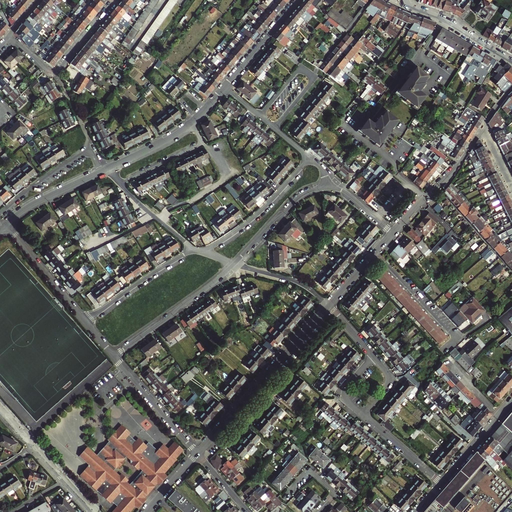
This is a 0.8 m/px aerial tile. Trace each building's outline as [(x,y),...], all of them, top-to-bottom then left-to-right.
[(19,3),(16,0),(15,0),(15,1),(16,2),(15,4),(17,6),(14,9),(21,15),(26,9),(19,3)] [(21,0),(19,3),(26,9),(32,2),(28,0),(21,0)] [(49,0),(43,0),(43,1),(54,11),(57,13),(61,9),(53,2),(49,0)] [(101,9),(93,3),(89,0),(85,0),(85,1),(86,2),(87,1),(90,4),(88,7),(97,14),(101,9)] [(104,5),(97,0),(92,0),(95,2),(93,3),(101,9),(104,5)] [(137,6),(129,0),(122,0),(121,1),(130,8),(131,6),(135,9),(137,10),(139,7),(137,6)] [(174,4),(177,0),(169,0),(142,40),(147,44),(174,4)] [(286,4),(281,0),(272,0),(275,2),(282,9),(286,4)] [(304,10),(309,14),(315,7),(311,5),(306,0),(305,0),(303,0),(299,6),(304,10)] [(358,0),(345,16),(352,21),(369,0),(358,0)] [(381,0),(373,0),(366,10),(367,11),(368,11),(367,12),(376,18),(380,14),(386,2),(381,0)] [(446,0),(432,0),(430,7),(431,7),(436,8),(436,9),(437,9),(442,11),(446,0)] [(452,2),(446,0),(442,11),(448,12),(452,2)] [(467,8),(471,3),(467,0),(463,0),(465,1),(461,6),(459,8),(456,7),(454,15),(459,17),(467,8)] [(477,15),(479,15),(482,17),(483,19),(485,20),(486,20),(487,21),(491,15),(493,15),(494,13),(494,11),(497,8),(491,4),(490,5),(483,0),(481,0),(477,7),(476,7),(474,9),(475,10),(474,11),(475,12),(475,14),(477,15)] [(54,11),(43,1),(40,4),(51,14),(54,11)] [(130,8),(121,1),(117,6),(125,13),(127,10),(132,14),(134,15),(136,13),(133,11),(130,8)] [(275,2),(269,9),(277,15),(282,9),(275,2)] [(380,14),(376,18),(371,23),(373,24),(374,23),(380,17),(385,19),(391,5),(386,2),(380,14)] [(454,15),(456,7),(456,4),(452,2),(448,12),(454,15)] [(97,14),(88,7),(83,3),(81,5),(80,6),(83,9),(85,6),(87,8),(85,11),(94,18),(97,14)] [(9,5),(8,6),(11,8),(9,11),(11,13),(8,16),(10,17),(8,19),(11,26),(21,15),(14,9),(12,7),(13,6),(10,4),(9,5)] [(51,14),(40,4),(36,8),(49,20),(51,18),(49,17),(50,15),(51,14)] [(385,19),(390,22),(397,8),(391,5),(385,19)] [(117,6),(113,11),(127,22),(133,27),(134,26),(136,23),(137,22),(130,17),(129,18),(126,15),(124,15),(125,13),(117,6)] [(304,20),(309,14),(304,10),(299,6),(294,12),(300,18),(304,20)] [(326,14),(330,17),(345,29),(352,21),(345,16),(333,6),(326,14)] [(49,20),(36,8),(33,12),(46,23),(48,25),(49,23),(48,23),(50,21),(49,20)] [(397,8),(390,22),(396,25),(403,11),(397,8)] [(471,12),(467,8),(459,17),(464,20),(471,12)] [(277,15),(269,9),(265,14),(273,20),(277,15)] [(94,18),(85,11),(82,15),(90,22),(94,18)] [(113,11),(110,15),(124,26),(127,22),(113,11)] [(254,20),(257,23),(265,30),(269,25),(258,16),(256,18),(248,11),(246,13),(248,15),(254,20)] [(403,11),(396,25),(402,27),(406,22),(408,23),(411,14),(409,13),(403,11)] [(46,23),(33,12),(29,16),(39,25),(41,23),(44,26),(46,23)] [(256,14),(258,16),(269,25),(273,20),(265,14),(263,16),(258,12),(256,14)] [(300,18),(294,12),(288,18),(295,24),(296,22),(300,18)] [(51,14),(50,15),(63,26),(64,25),(63,24),(55,17),(51,14)] [(411,14),(408,23),(405,27),(404,29),(407,31),(411,24),(413,25),(414,25),(417,17),(411,14)] [(82,15),(79,19),(87,25),(90,22),(82,15)] [(124,26),(110,15),(107,19),(115,26),(116,24),(122,28),(124,26)] [(39,25),(29,16),(26,20),(33,27),(40,33),(41,32),(44,29),(39,25)] [(414,25),(413,25),(409,32),(415,34),(413,37),(415,39),(418,35),(419,31),(423,19),(417,17),(414,25)] [(288,18),(283,25),(290,30),(295,24),(288,18)] [(494,44),(503,30),(500,28),(505,19),(502,18),(497,26),(490,39),(489,40),(493,43),(494,44)] [(79,19),(75,23),(84,30),(87,25),(79,19)] [(107,19),(103,23),(111,30),(113,28),(121,34),(123,32),(120,30),(115,26),(107,19)] [(418,44),(421,46),(433,32),(436,23),(423,19),(419,31),(426,34),(418,44)] [(0,20),(0,27),(6,33),(10,28),(0,20)] [(22,24),(30,31),(33,27),(26,20),(22,24)] [(250,21),(248,24),(260,34),(265,30),(257,23),(255,25),(252,23),(250,21)] [(328,33),(331,29),(321,22),(319,26),(328,33)] [(385,31),(389,24),(386,22),(379,31),(382,34),(385,31)] [(84,30),(75,23),(74,25),(72,27),(80,34),(84,30)] [(100,28),(108,34),(109,32),(112,34),(115,37),(117,34),(111,30),(103,23),(100,28)] [(22,24),(19,28),(30,39),(32,37),(35,40),(37,38),(30,31),(22,24)] [(260,34),(248,24),(241,32),(244,35),(254,42),(260,34)] [(385,31),(391,35),(395,29),(389,24),(385,31)] [(283,25),(278,31),(285,36),(290,30),(283,25)] [(77,38),(69,31),(63,26),(62,28),(67,33),(65,35),(74,42),(77,38)] [(490,39),(497,26),(496,26),(495,27),(493,26),(492,30),(488,28),(483,36),(489,40),(490,39)] [(70,29),(69,31),(77,38),(80,34),(72,27),(70,29)] [(30,39),(19,28),(15,33),(23,40),(27,45),(32,41),(30,39)] [(110,36),(108,34),(100,28),(97,31),(108,41),(111,42),(114,39),(110,36)] [(395,29),(391,35),(394,38),(400,32),(395,29)] [(442,42),(448,33),(442,29),(436,38),(442,42)] [(511,35),(503,30),(494,44),(503,49),(511,35)] [(97,31),(94,35),(105,45),(108,41),(97,31)] [(285,36),(278,31),(273,37),(275,39),(284,47),(286,44),(284,43),(285,41),(282,39),(285,36)] [(56,35),(62,39),(70,46),(74,42),(65,35),(64,37),(62,36),(58,33),(57,34),(56,35)] [(448,46),(454,36),(448,33),(442,42),(441,44),(447,48),(448,46)] [(348,34),(343,40),(348,45),(352,40),(356,44),(358,42),(356,40),(350,35),(348,34)] [(511,34),(511,35),(503,49),(511,54),(511,34)] [(105,45),(94,35),(90,39),(102,49),(105,45)] [(243,37),(241,39),(243,41),(242,42),(249,47),(254,42),(244,35),(243,37)] [(454,50),(460,40),(454,36),(448,46),(454,50)] [(70,46),(62,39),(60,41),(57,38),(56,39),(54,37),(53,38),(53,39),(54,40),(58,44),(67,50),(70,46)] [(368,41),(363,37),(361,39),(359,41),(365,47),(369,42),(371,40),(373,37),(372,37),(368,41)] [(236,38),(234,40),(247,51),(249,47),(242,42),(241,43),(239,41),(236,38)] [(102,49),(90,39),(87,43),(99,53),(102,49)] [(247,51),(234,40),(231,43),(232,44),(230,46),(242,56),(247,51)] [(343,40),(337,47),(343,52),(348,45),(343,40)] [(461,53),(466,43),(460,40),(454,50),(461,53)] [(356,44),(351,50),(356,53),(360,48),(365,51),(367,49),(365,47),(359,41),(358,42),(356,44)] [(376,48),(369,42),(365,47),(367,49),(372,53),(376,48)] [(63,55),(55,48),(53,47),(51,45),(49,43),(46,46),(45,48),(47,49),(49,46),(51,47),(49,51),(51,52),(60,59),(63,55)] [(87,43),(84,47),(95,57),(97,58),(98,59),(102,55),(99,53),(87,43)] [(461,53),(467,57),(472,47),(466,43),(461,53)] [(67,50),(58,44),(56,46),(55,48),(63,55),(67,50)] [(230,50),(228,52),(238,61),(242,56),(230,46),(230,45),(228,48),(230,50)] [(274,45),(268,52),(274,57),(280,51),(274,45)] [(379,50),(381,47),(378,45),(376,48),(372,53),(379,58),(382,53),(379,50)] [(84,47),(81,51),(94,62),(94,61),(93,60),(95,57),(84,47)] [(337,47),(332,53),(338,58),(342,61),(345,58),(346,57),(341,53),(343,52),(337,47)] [(486,55),(472,47),(467,57),(464,61),(472,65),(471,67),(466,75),(469,77),(466,82),(467,85),(472,79),(474,75),(486,55)] [(238,61),(228,52),(226,50),(223,53),(226,55),(224,57),(227,59),(234,65),(238,61)] [(346,57),(345,58),(349,62),(353,57),(358,61),(359,59),(361,61),(363,59),(356,53),(351,50),(346,57)] [(11,56),(17,63),(23,58),(17,51),(11,56)] [(77,56),(90,66),(94,69),(96,71),(100,67),(94,62),(81,51),(77,56)] [(46,55),(42,52),(39,56),(38,56),(53,68),(56,64),(48,56),(46,55)] [(49,54),(48,56),(56,64),(60,59),(51,52),(49,54)] [(268,52),(262,58),(269,64),(274,57),(268,52)] [(335,60),(338,58),(332,53),(327,60),(337,68),(337,67),(339,64),(335,60)] [(485,71),(493,59),(486,55),(474,75),(477,76),(482,69),(485,71)] [(17,63),(11,56),(4,62),(11,69),(17,63)] [(87,71),(90,66),(77,56),(73,60),(87,71)] [(213,59),(211,62),(213,64),(219,68),(220,66),(216,62),(218,60),(214,56),(212,58),(213,59)] [(262,58),(257,65),(264,71),(269,64),(262,58)] [(346,66),(349,62),(345,58),(342,61),(339,64),(337,67),(345,73),(346,75),(350,70),(349,69),(346,66)] [(234,65),(227,59),(223,64),(230,70),(234,65)] [(496,61),(493,59),(485,71),(488,73),(492,68),(496,61)] [(90,75),(91,74),(87,71),(73,60),(70,64),(83,75),(85,73),(84,72),(85,71),(90,75)] [(220,66),(219,68),(226,75),(230,70),(223,64),(218,60),(216,62),(220,66)] [(314,65),(325,73),(329,68),(333,71),(337,68),(327,60),(324,63),(322,61),(319,64),(317,62),(314,65)] [(501,64),(496,61),(492,68),(495,70),(501,64)] [(217,71),(215,73),(222,79),(226,75),(219,68),(213,64),(211,66),(217,71)] [(504,92),(505,93),(511,84),(511,68),(507,64),(505,66),(500,72),(494,79),(497,82),(496,84),(504,92)] [(505,66),(501,64),(495,70),(500,72),(505,66)] [(264,71),(257,65),(251,72),(258,77),(261,80),(267,73),(264,71)] [(333,71),(330,75),(335,79),(338,82),(345,73),(337,67),(337,68),(333,71)] [(212,76),(211,78),(218,84),(222,79),(215,73),(210,69),(207,72),(212,76)] [(397,94),(417,108),(425,97),(419,92),(418,92),(419,90),(420,90),(425,85),(424,84),(428,78),(416,69),(406,83),(407,84),(404,89),(402,88),(397,94)] [(485,71),(482,69),(477,76),(481,78),(485,71)] [(199,75),(207,82),(215,88),(218,84),(211,78),(209,80),(200,73),(199,75)] [(350,73),(347,75),(358,84),(360,81),(350,73)] [(378,81),(370,75),(368,74),(367,76),(363,80),(369,85),(368,86),(372,89),(378,81)] [(85,88),(90,80),(82,75),(77,83),(85,88)] [(1,90),(8,83),(2,77),(0,78),(0,88),(0,89),(1,90)] [(178,78),(172,85),(180,91),(186,85),(178,78)] [(36,81),(31,86),(34,89),(39,84),(36,81)] [(56,89),(51,81),(43,86),(48,94),(56,89)] [(244,94),(250,87),(243,81),(237,89),(244,94)] [(388,88),(378,81),(372,89),(369,92),(367,94),(370,96),(374,91),(376,92),(377,91),(383,95),(388,88)] [(215,88),(207,82),(204,86),(211,93),(215,88)] [(8,83),(1,90),(7,97),(14,90),(8,83)] [(85,88),(77,83),(73,91),(80,95),(85,88)] [(336,90),(328,83),(322,90),(330,97),(336,90)] [(173,98),(180,91),(172,85),(166,91),(173,98)] [(211,93),(204,86),(202,89),(197,85),(194,89),(206,99),(211,93)] [(481,111),(492,94),(480,86),(477,92),(480,94),(473,106),(481,111)] [(250,87),(244,94),(251,100),(257,92),(250,87)] [(48,94),(52,102),(61,97),(56,89),(48,94)] [(20,96),(14,90),(7,97),(13,103),(20,96)] [(322,90),(317,97),(325,103),(330,97),(322,90)] [(364,99),(367,94),(369,92),(368,90),(366,94),(364,92),(361,97),(364,99)] [(511,93),(509,96),(501,107),(508,115),(510,112),(511,110),(511,93)] [(26,102),(20,96),(13,103),(19,109),(26,102)] [(325,103),(317,97),(311,104),(319,110),(325,103)] [(358,106),(363,100),(357,97),(353,102),(358,106)] [(230,112),(235,105),(228,100),(223,106),(230,112)] [(319,110),(311,104),(306,110),(313,117),(319,110)] [(237,118),(242,111),(235,105),(230,112),(237,118)] [(169,112),(175,121),(182,115),(175,107),(169,112)] [(471,117),(481,124),(485,118),(467,107),(467,108),(466,109),(473,114),(471,117)] [(62,122),(71,117),(67,109),(58,113),(62,122)] [(306,110),(300,117),(303,121),(307,124),(313,117),(306,110)] [(168,126),(175,121),(169,112),(161,118),(168,126)] [(359,132),(379,147),(390,132),(388,131),(392,126),(393,128),(398,121),(386,112),(381,118),(380,117),(374,125),(368,121),(359,132)] [(478,129),(481,124),(471,117),(468,121),(466,120),(467,119),(457,112),(456,115),(459,117),(478,129)] [(492,130),(493,132),(505,121),(497,112),(494,117),(493,117),(494,118),(491,121),(489,124),(489,125),(492,130)] [(75,125),(71,117),(62,122),(66,130),(75,125)] [(464,124),(468,127),(476,132),(478,129),(459,117),(457,120),(464,124)] [(161,118),(154,124),(160,132),(168,126),(161,118)] [(242,124),(249,130),(255,123),(248,118),(242,124)] [(19,121),(13,127),(20,134),(26,128),(19,121)] [(96,134),(105,129),(101,121),(92,126),(96,134)] [(202,125),(206,133),(214,129),(210,121),(202,125)] [(303,121),(298,127),(306,134),(311,127),(307,124),(303,121)] [(511,133),(497,141),(500,147),(511,140),(511,122),(509,125),(510,127),(511,128),(511,133),(511,134),(511,133)] [(261,129),(255,123),(249,130),(256,136),(261,129)] [(20,134),(13,127),(7,133),(14,140),(20,134)] [(300,141),(306,134),(298,127),(292,134),(300,141)] [(468,127),(464,133),(472,138),(476,132),(468,127)] [(145,128),(137,132),(142,141),(150,137),(145,128)] [(109,138),(105,129),(96,134),(100,142),(109,138)] [(214,129),(206,133),(209,141),(218,136),(214,129)] [(261,129),(256,136),(252,140),(258,145),(262,141),(268,134),(261,129)] [(458,130),(455,135),(468,144),(472,138),(464,133),(463,133),(460,131),(458,130)] [(506,130),(495,135),(497,141),(511,133),(510,131),(507,132),(506,130)] [(133,145),(142,141),(137,132),(129,136),(133,145)] [(445,145),(461,155),(465,149),(452,140),(449,139),(448,141),(446,140),(447,138),(441,133),(439,137),(446,142),(445,145)] [(274,140),(268,134),(262,141),(269,147),(274,140)] [(455,135),(452,140),(465,149),(468,144),(455,135)] [(125,149),(133,145),(129,136),(121,140),(125,149)] [(109,138),(100,142),(103,150),(112,146),(109,138)] [(473,157),(486,150),(480,139),(478,139),(478,140),(469,155),(470,158),(473,157)] [(511,140),(500,147),(504,154),(505,157),(511,153),(511,140)] [(412,145),(417,149),(420,151),(423,148),(414,142),(412,145)] [(324,160),(331,152),(320,143),(313,150),(324,159),(324,160)] [(442,150),(458,161),(461,155),(445,145),(442,143),(439,148),(442,150)] [(58,147),(52,151),(58,160),(65,155),(60,146),(58,147)] [(432,146),(429,150),(443,161),(447,157),(432,146)] [(42,152),(45,156),(50,164),(58,160),(52,151),(51,152),(48,148),(42,152)] [(420,154),(418,157),(436,170),(440,166),(425,155),(420,151),(417,149),(415,150),(420,154)] [(205,150),(197,154),(201,162),(209,158),(205,150)] [(429,150),(425,155),(440,166),(443,161),(429,150)] [(472,162),(473,164),(488,156),(486,150),(473,157),(473,158),(471,159),(469,160),(470,163),(472,162)] [(337,158),(331,152),(324,160),(331,165),(337,158)] [(436,170),(418,157),(413,153),(412,154),(409,158),(410,159),(417,164),(432,175),(436,170)] [(201,162),(197,154),(189,158),(194,166),(197,164),(200,169),(204,167),(201,162)] [(37,161),(43,169),(50,164),(45,156),(37,161)] [(488,156),(473,164),(476,169),(491,162),(488,156)] [(182,161),(186,170),(194,166),(189,158),(182,161)] [(280,164),(288,171),(294,164),(286,158),(280,164)] [(338,171),(344,164),(337,158),(331,165),(331,166),(338,171)] [(186,170),(182,161),(174,165),(178,173),(186,170)] [(479,175),(494,167),(491,162),(476,169),(477,172),(479,175)] [(288,171),(280,164),(274,171),(282,177),(288,171)] [(338,171),(338,172),(348,181),(355,173),(344,164),(338,171)] [(419,170),(415,176),(425,184),(432,175),(417,164),(416,166),(419,170)] [(30,166),(23,172),(29,179),(30,179),(36,174),(30,166)] [(497,173),(494,167),(479,175),(480,177),(482,181),(497,173)] [(166,169),(158,173),(162,181),(170,177),(166,169)] [(282,177),(274,171),(268,177),(276,184),(282,177)] [(387,183),(391,178),(384,171),(378,178),(386,184),(387,183)] [(23,172),(16,177),(23,185),(29,179),(23,172)] [(425,184),(415,176),(410,172),(407,177),(421,189),(425,184)] [(158,173),(150,177),(154,185),(162,181),(158,173)] [(500,178),(497,173),(482,181),(481,181),(482,183),(484,186),(500,178)] [(11,181),(9,183),(6,186),(11,191),(14,189),(16,191),(23,185),(16,177),(13,174),(8,178),(11,181)] [(208,176),(201,180),(204,186),(211,182),(208,176)] [(146,189),(154,185),(150,177),(143,181),(146,189)] [(380,191),(386,184),(378,178),(373,184),(380,191)] [(502,184),(500,178),(484,186),(487,192),(502,184)] [(146,189),(143,181),(135,185),(139,193),(142,191),(143,194),(148,192),(146,189)] [(354,190),(359,184),(355,181),(350,187),(354,190)] [(451,200),(459,192),(456,188),(453,185),(452,183),(444,192),(451,200)] [(263,184),(256,190),(262,197),(263,197),(269,192),(263,184)] [(374,197),(380,191),(373,184),(367,191),(374,197)] [(381,191),(388,197),(394,190),(387,184),(381,191)] [(505,190),(502,184),(487,192),(488,194),(485,196),(487,199),(490,198),(492,196),(505,190)] [(90,189),(95,197),(102,193),(98,185),(90,189)] [(4,201),(10,195),(4,188),(0,191),(0,197),(3,201),(4,201)] [(95,197),(90,189),(83,192),(89,205),(97,201),(95,197)] [(233,189),(230,191),(236,198),(239,195),(233,189)] [(256,203),(262,197),(256,190),(249,195),(256,203)] [(492,203),(508,195),(505,190),(492,196),(493,198),(490,200),(491,201),(487,203),(488,205),(492,203)] [(367,191),(361,198),(368,204),(373,198),(374,197),(367,191)] [(458,208),(467,201),(464,197),(459,192),(451,200),(458,208)] [(243,201),(249,209),(256,203),(249,195),(243,201)] [(495,209),(511,201),(508,195),(492,203),(493,206),(490,208),(491,211),(495,209)] [(117,211),(127,206),(121,196),(115,199),(114,199),(116,202),(113,203),(117,211)] [(73,198),(67,202),(72,210),(75,215),(79,211),(77,208),(79,206),(73,198)] [(210,204),(206,198),(202,201),(207,207),(210,204)] [(374,200),(371,204),(377,210),(380,207),(374,200)] [(465,216),(474,209),(472,207),(468,202),(467,201),(458,208),(465,216)] [(511,207),(511,202),(511,201),(495,209),(497,212),(492,215),(493,217),(501,213),(511,207)] [(69,213),(71,217),(75,215),(72,210),(67,202),(59,207),(65,216),(69,213)] [(438,213),(442,208),(439,204),(434,209),(438,213)] [(306,209),(311,218),(318,213),(314,205),(306,209)] [(334,218),(341,210),(334,205),(328,212),(334,218)] [(121,219),(130,214),(127,206),(117,211),(121,219)] [(229,213),(235,221),(242,215),(236,207),(229,213)] [(498,221),(511,214),(511,207),(501,213),(502,215),(494,219),(496,222),(498,221)] [(303,222),(311,218),(306,209),(299,213),(303,222)] [(476,211),(474,209),(465,216),(472,224),(478,219),(477,217),(479,215),(476,211)] [(341,210),(334,218),(341,223),(347,216),(341,210)] [(50,213),(43,218),(49,226),(55,221),(50,213)] [(235,221),(229,213),(225,216),(223,213),(220,216),(222,218),(228,226),(235,221)] [(425,237),(426,236),(438,221),(429,213),(416,228),(425,237)] [(136,225),(131,215),(130,214),(121,219),(125,227),(127,226),(129,229),(136,225)] [(511,221),(511,214),(498,221),(499,223),(496,224),(498,228),(504,225),(511,221)] [(472,224),(479,232),(488,224),(485,221),(484,221),(481,217),(478,219),(472,224)] [(42,231),(49,226),(43,218),(36,223),(42,231)] [(228,226),(222,218),(215,224),(221,232),(228,226)] [(289,222),(284,228),(291,235),(296,240),(302,233),(289,222)] [(379,230),(371,223),(365,230),(373,237),(379,230)] [(491,232),(493,230),(489,226),(488,224),(479,232),(486,240),(492,235),(491,232)] [(87,226),(83,228),(88,237),(93,235),(87,226)] [(83,228),(79,231),(84,239),(88,237),(83,228)] [(284,228),(278,235),(285,241),(291,235),(284,228)] [(335,236),(340,230),(337,228),(331,235),(333,238),(335,236)] [(199,234),(196,229),(188,234),(193,243),(201,238),(199,234)] [(206,229),(199,234),(201,238),(204,242),(211,237),(206,229)] [(416,245),(423,254),(424,253),(426,256),(432,251),(431,250),(414,231),(411,229),(407,234),(412,238),(418,244),(416,245)] [(373,237),(365,230),(359,237),(367,244),(373,237)] [(495,232),(492,235),(500,242),(502,240),(498,236),(495,232)] [(447,234),(431,250),(432,251),(434,254),(440,249),(446,255),(451,250),(454,253),(459,248),(457,245),(457,244),(447,234)] [(500,242),(492,235),(486,240),(493,248),(500,242)] [(125,236),(117,240),(120,246),(122,244),(127,242),(125,236)] [(410,252),(416,245),(407,237),(401,243),(410,252)] [(332,246),(337,241),(333,238),(329,243),(332,246)] [(174,239),(167,244),(172,252),(180,248),(174,239)] [(502,240),(500,242),(493,248),(500,256),(507,251),(503,247),(506,244),(505,243),(502,240)] [(172,252),(167,244),(163,246),(161,243),(157,245),(159,249),(164,257),(172,252)] [(356,256),(361,250),(353,243),(347,250),(355,257),(356,256)] [(401,243),(399,246),(405,251),(407,254),(408,254),(410,252),(401,243)] [(156,260),(157,262),(164,257),(159,249),(157,245),(156,244),(151,248),(154,252),(147,256),(151,262),(156,260)] [(49,262),(57,256),(48,246),(42,251),(45,254),(43,255),(49,262)] [(390,255),(395,260),(398,256),(402,260),(407,254),(405,251),(399,246),(398,246),(390,255)] [(508,264),(511,260),(511,250),(509,248),(508,249),(507,251),(500,256),(508,264)] [(355,257),(347,250),(342,257),(349,263),(350,262),(355,257)] [(273,251),(274,260),(284,259),(283,251),(273,251)] [(57,256),(49,262),(54,269),(56,268),(59,271),(65,266),(67,264),(59,255),(57,256)] [(349,263),(342,257),(336,263),(343,270),(349,263)] [(143,259),(136,264),(142,272),(149,267),(143,259)] [(284,259),(274,260),(274,268),(284,268),(284,259)] [(338,276),(343,270),(336,263),(330,270),(338,276)] [(142,272),(136,264),(129,269),(135,277),(142,272)] [(503,268),(503,267),(500,264),(491,272),(494,276),(503,268)] [(65,266),(59,271),(61,274),(59,275),(65,282),(73,276),(75,274),(72,270),(70,272),(65,266)] [(135,277),(129,269),(121,274),(127,282),(135,277)] [(505,272),(503,269),(495,275),(498,278),(505,272)] [(338,276),(330,270),(324,277),(332,283),(337,277),(338,276)] [(383,283),(390,276),(384,270),(377,276),(383,283)] [(73,276),(65,282),(71,289),(72,288),(75,291),(81,285),(73,276)] [(388,289),(396,282),(390,276),(383,283),(388,289)] [(331,284),(332,283),(324,277),(318,283),(326,290),(331,284)] [(108,284),(114,292),(120,287),(114,279),(108,284)] [(362,287),(368,293),(374,286),(367,280),(362,287)] [(394,295),(401,288),(396,282),(388,289),(394,295)] [(98,287),(100,290),(107,298),(114,292),(108,284),(105,286),(103,283),(98,287)] [(255,284),(247,287),(250,295),(258,292),(255,284)] [(241,295),(239,290),(237,286),(229,289),(232,298),(241,295)] [(429,286),(424,291),(427,294),(432,289),(429,286)] [(250,295),(247,287),(239,290),(241,295),(242,298),(250,295)] [(368,293),(362,287),(356,293),(362,299),(368,293)] [(407,294),(401,288),(394,295),(400,301),(407,294)] [(232,298),(229,289),(221,292),(224,301),(232,298)] [(107,298),(100,290),(93,296),(91,292),(87,295),(94,305),(98,302),(99,303),(107,298)] [(362,299),(356,293),(350,300),(357,305),(361,309),(366,303),(362,299)] [(400,301),(405,307),(412,300),(407,294),(400,301)] [(308,310),(313,304),(306,297),(300,304),(307,311),(308,310)] [(469,308),(462,313),(471,323),(485,311),(473,297),(465,304),(469,308)] [(217,306),(212,299),(205,304),(210,311),(217,306)] [(357,305),(350,300),(344,306),(351,312),(357,305)] [(412,300),(405,307),(411,313),(418,307),(412,300)] [(205,304),(198,309),(203,316),(210,311),(205,304)] [(302,316),(307,311),(300,304),(294,311),(301,317),(302,316)] [(511,306),(498,318),(508,331),(496,341),(500,346),(503,342),(509,338),(511,335),(511,306)] [(417,319),(424,313),(418,307),(411,313),(417,319)] [(196,321),(203,316),(198,309),(191,314),(196,321)] [(242,313),(245,322),(250,320),(247,311),(242,313)] [(288,317),(296,324),(301,317),(294,311),(288,317)] [(417,319),(422,325),(429,319),(424,313),(417,319)] [(196,321),(191,314),(184,319),(189,326),(196,321)] [(282,324),(290,330),(296,324),(288,317),(282,324)] [(429,319),(422,325),(428,331),(435,325),(429,319)] [(177,324),(170,329),(175,337),(182,332),(177,324)] [(277,331),(284,337),(289,331),(290,330),(282,324),(277,331)] [(371,338),(372,339),(380,332),(374,325),(366,332),(371,338)] [(441,331),(435,325),(428,331),(434,337),(441,331)] [(277,331),(273,327),(269,332),(273,335),(267,342),(274,348),(283,338),(284,337),(277,331)] [(175,337),(170,329),(163,334),(168,341),(175,337)] [(446,337),(441,331),(434,337),(439,344),(446,337)] [(378,346),(386,339),(380,332),(372,339),(377,345),(378,346)] [(511,340),(509,338),(503,342),(506,344),(511,350),(511,340)] [(161,347),(155,339),(148,345),(154,352),(161,347)] [(391,345),(386,339),(378,346),(384,352),(391,345)] [(474,340),(472,342),(481,350),(482,349),(474,340)] [(200,342),(196,345),(201,351),(205,348),(200,342)] [(391,345),(384,352),(389,359),(397,352),(400,350),(401,349),(395,342),(391,345)] [(481,350),(472,342),(463,351),(471,359),(481,350)] [(147,357),(154,352),(148,345),(142,350),(147,357)] [(263,346),(257,353),(265,359),(270,352),(263,346)] [(354,362),(355,361),(360,356),(352,349),(346,356),(354,362)] [(395,365),(403,359),(397,352),(389,359),(390,360),(395,365)] [(265,359),(257,353),(251,359),(259,366),(265,359)] [(340,362),(348,369),(349,368),(354,362),(346,356),(340,362)] [(406,356),(403,359),(395,365),(396,366),(401,372),(409,366),(411,363),(406,356)] [(253,372),(258,367),(259,366),(251,359),(245,366),(253,372)] [(145,360),(138,365),(141,368),(147,363),(145,360)] [(471,366),(466,361),(461,366),(466,372),(471,366)] [(334,369),(342,376),(348,369),(340,362),(334,369)] [(445,375),(449,370),(443,363),(437,372),(440,375),(441,374),(442,375),(442,374),(443,373),(445,375)] [(474,376),(479,370),(475,367),(474,369),(471,373),(474,376)] [(158,378),(150,368),(144,374),(146,377),(145,378),(151,385),(158,378)] [(329,376),(336,382),(342,376),(334,369),(329,376)] [(447,382),(454,376),(449,370),(445,375),(446,376),(443,378),(447,383),(447,382)] [(482,373),(479,370),(474,376),(477,379),(482,373)] [(182,378),(187,383),(194,375),(191,372),(190,371),(186,374),(182,378)] [(234,379),(241,386),(247,379),(240,373),(234,379)] [(511,377),(508,374),(502,380),(510,387),(511,384),(511,377)] [(323,382),(331,389),(335,383),(336,382),(329,376),(326,379),(323,376),(320,380),(323,382)] [(460,381),(454,376),(447,382),(453,388),(460,381)] [(158,390),(161,393),(167,387),(158,378),(151,385),(157,391),(158,390)] [(299,378),(293,385),(301,392),(307,385),(299,378)] [(235,392),(241,386),(234,379),(228,386),(235,392)] [(497,386),(505,393),(510,387),(502,380),(501,379),(495,385),(497,386)] [(407,380),(398,390),(398,391),(405,397),(406,397),(415,386),(407,380)] [(424,392),(429,396),(439,387),(435,384),(431,380),(424,392)] [(460,391),(464,387),(460,381),(453,388),(458,393),(460,391)] [(323,382),(317,389),(325,396),(330,390),(331,389),(323,382)] [(301,392),(293,385),(288,392),(295,398),(301,392)] [(235,392),(228,386),(222,393),(229,399),(234,394),(235,392)] [(492,393),(499,399),(505,393),(497,386),(492,393)] [(176,397),(167,387),(161,393),(163,396),(162,397),(168,404),(176,397)] [(429,396),(433,401),(443,391),(440,389),(439,387),(429,396)] [(463,398),(469,392),(464,387),(460,391),(461,392),(459,394),(463,398)] [(405,397),(398,391),(392,397),(400,404),(405,397)] [(433,401),(437,406),(448,395),(446,394),(443,391),(433,401)] [(295,398),(288,392),(287,393),(282,398),(289,405),(295,399),(295,398)] [(457,404),(459,406),(465,400),(468,403),(469,402),(474,397),(469,392),(463,398),(457,404)] [(199,395),(196,393),(188,402),(190,404),(199,395)] [(497,402),(499,399),(492,393),(489,396),(497,402)] [(448,395),(437,406),(442,410),(447,405),(452,400),(451,399),(448,395)] [(482,403),(475,396),(474,397),(469,402),(476,409),(477,408),(479,407),(482,403)] [(184,406),(176,397),(168,404),(174,410),(175,409),(178,412),(184,406)] [(392,397),(386,404),(394,411),(400,404),(392,397)] [(216,400),(214,402),(210,406),(217,413),(223,406),(216,400)] [(326,415),(332,408),(326,403),(320,409),(326,415)] [(480,411),(488,418),(491,415),(491,413),(482,403),(479,407),(480,408),(478,409),(480,411)] [(377,415),(384,421),(394,411),(386,404),(377,415)] [(276,405),(270,412),(278,418),(284,412),(276,405)] [(217,413),(210,406),(204,413),(211,420),(217,413)] [(333,421),(339,414),(332,408),(326,415),(333,421)] [(481,426),(488,418),(480,411),(473,419),(481,426)] [(278,418),(270,412),(264,418),(272,425),(278,418)] [(433,412),(432,414),(429,418),(431,419),(433,417),(438,421),(440,418),(433,412)] [(210,420),(211,420),(204,413),(198,420),(205,426),(210,420)] [(339,426),(345,420),(339,414),(333,421),(339,426)] [(511,468),(511,469),(511,414),(504,424),(501,427),(492,437),(510,455),(504,462),(506,464),(511,468)] [(456,415),(451,420),(456,425),(461,421),(456,415)] [(465,421),(470,425),(477,431),(481,426),(473,419),(469,415),(465,420),(464,420),(465,421)] [(263,419),(258,425),(266,432),(272,425),(264,418),(263,419)] [(349,429),(352,425),(345,420),(339,426),(346,432),(349,429)] [(355,422),(352,425),(349,429),(355,434),(361,428),(355,422)] [(477,431),(470,425),(468,428),(462,423),(460,426),(472,437),(473,436),(477,431)] [(115,431),(107,440),(109,441),(112,445),(117,448),(128,435),(130,433),(121,425),(116,431),(115,431)] [(258,425),(255,428),(263,435),(266,432),(258,425)] [(362,440),(368,433),(361,428),(355,434),(362,440)] [(252,432),(246,439),(254,445),(260,438),(252,432)] [(368,446),(374,439),(368,433),(362,440),(368,446)] [(0,439),(0,444),(5,448),(10,439),(2,435),(0,439)] [(112,445),(100,459),(104,462),(102,465),(90,466),(89,465),(79,475),(87,482),(86,482),(96,491),(96,490),(110,503),(112,502),(117,506),(111,511),(128,511),(129,511),(130,511),(135,506),(138,509),(145,501),(143,500),(145,498),(155,487),(152,484),(156,480),(161,484),(167,476),(163,473),(166,471),(177,460),(176,459),(184,450),(175,442),(169,448),(169,450),(167,450),(167,448),(163,444),(157,450),(148,443),(146,445),(138,439),(135,441),(128,435),(117,448),(112,445)] [(456,436),(450,443),(457,449),(463,443),(456,436)] [(492,437),(487,443),(504,462),(510,455),(492,437)] [(10,439),(5,448),(13,452),(17,443),(10,439)] [(246,439),(241,445),(248,452),(254,445),(246,439)] [(375,451),(380,445),(374,439),(368,446),(375,451)] [(96,455),(100,459),(112,445),(109,441),(96,455)] [(457,449),(450,443),(444,449),(451,456),(457,449)] [(487,443),(483,448),(496,462),(498,459),(504,465),(506,464),(504,462),(487,443)] [(300,449),(294,444),(291,447),(297,452),(297,451),(298,452),(300,450),(299,449),(300,449)] [(235,452),(242,459),(248,452),(241,445),(240,446),(235,452)] [(381,445),(380,445),(375,451),(381,457),(387,450),(381,445)] [(87,447),(79,456),(89,465),(90,466),(102,465),(104,462),(100,459),(96,455),(87,447)] [(479,454),(487,462),(490,464),(492,462),(494,464),(496,462),(483,448),(481,450),(479,454)] [(322,455),(316,449),(310,456),(316,462),(323,455),(322,455)] [(451,456),(444,449),(438,456),(446,462),(451,456)] [(387,450),(381,457),(388,463),(394,456),(387,450)] [(306,460),(299,454),(294,459),(302,465),(306,460)] [(432,508),(437,511),(443,511),(487,462),(479,454),(432,508)] [(217,470),(220,468),(225,474),(239,462),(237,461),(236,460),(230,464),(228,461),(224,464),(217,455),(211,460),(213,464),(217,470)] [(298,470),(302,465),(294,459),(290,455),(285,460),(286,461),(290,464),(298,470)] [(323,455),(316,462),(323,468),(329,461),(323,455)] [(440,469),(446,462),(438,456),(432,463),(440,469)] [(282,466),(286,469),(293,475),(298,470),(290,464),(286,461),(282,466)] [(399,461),(393,468),(397,471),(403,464),(399,461)] [(239,462),(225,474),(225,475),(230,480),(232,479),(237,484),(243,479),(236,470),(242,465),(239,462)] [(325,476),(332,482),(339,475),(341,472),(331,463),(324,471),(327,474),(325,476)] [(281,473),(289,480),(293,475),(286,469),(281,473)] [(28,480),(36,483),(39,474),(31,472),(28,480)] [(281,473),(277,478),(285,485),(289,480),(281,473)] [(48,477),(39,474),(36,483),(45,485),(48,477)] [(200,485),(195,490),(200,496),(202,494),(207,489),(213,484),(206,475),(198,482),(200,485)] [(339,475),(332,482),(333,483),(339,488),(345,481),(339,475)] [(15,476),(8,480),(8,481),(13,489),(14,489),(20,485),(15,476)] [(285,485),(277,478),(272,483),(280,490),(285,485)] [(419,478),(413,485),(421,491),(426,485),(419,478)] [(13,489),(8,481),(0,486),(5,494),(6,494),(13,489)] [(339,488),(345,494),(352,487),(345,481),(339,488)] [(211,497),(216,492),(215,490),(217,488),(213,484),(207,489),(202,494),(204,496),(207,493),(211,497)] [(413,485),(407,491),(415,498),(421,491),(413,485)] [(352,487),(345,494),(352,500),(359,493),(352,487)] [(266,493),(251,505),(257,511),(265,504),(262,501),(268,497),(272,502),(267,506),(271,511),(277,506),(282,502),(269,490),(266,493)] [(302,493),(315,504),(319,500),(316,498),(318,496),(312,491),(309,495),(304,490),(302,493)] [(169,497),(168,499),(183,511),(198,511),(175,491),(169,497)] [(255,492),(246,498),(251,505),(266,493),(264,491),(261,494),(261,493),(258,495),(255,492)] [(315,504),(302,493),(299,491),(295,495),(300,499),(301,498),(304,501),(303,502),(301,503),(309,510),(315,504)] [(407,491),(401,498),(409,505),(415,498),(407,491)] [(220,496),(214,501),(220,508),(226,502),(220,496)] [(62,511),(69,505),(63,498),(56,505),(62,511)] [(401,498),(395,505),(403,511),(409,505),(401,498)]
